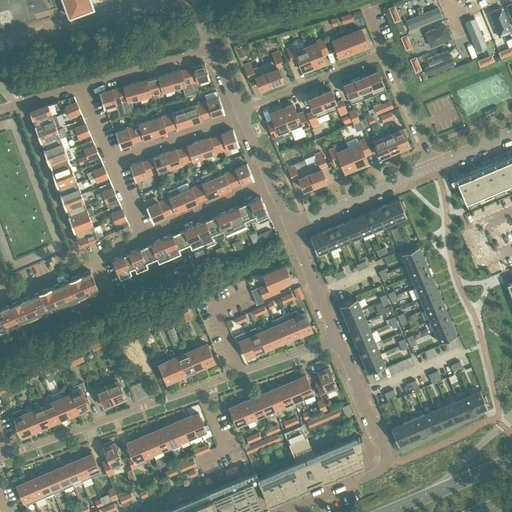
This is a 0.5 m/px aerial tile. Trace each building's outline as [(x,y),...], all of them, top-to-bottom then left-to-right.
[(63,0),(68,13),(70,16),(92,8),(89,0),(63,0)] [(395,6),(389,8),(395,21),(400,19),(395,7),(395,6)] [(419,14),(405,20),(409,28),(441,15),(437,6),(423,12),(421,7),(417,8),(419,14)] [(511,30),(502,6),(487,12),(498,38),(511,31),(511,30)] [(474,17),(464,21),(476,49),(485,45),(474,17)] [(444,23),(423,32),(429,47),(450,38),(444,23)] [(361,28),(351,32),(357,49),(358,49),(358,48),(368,45),(361,28)] [(351,32),(342,36),(348,53),(357,49),(351,32)] [(402,36),(401,36),(403,41),(406,49),(407,49),(412,47),(407,35),(407,34),(402,36)] [(342,36),(332,40),(339,56),(339,57),(340,57),(339,56),(346,53),(346,54),(347,54),(347,53),(348,53),(342,36)] [(317,42),(306,46),(314,66),(325,62),(322,52),(327,50),(323,38),(317,40),(317,42)] [(304,42),(287,49),(291,60),(297,58),(302,71),(314,66),(306,46),(304,42)] [(242,45),(236,48),(240,58),(246,55),(242,45)] [(452,54),(461,52),(459,45),(450,48),(452,54)] [(511,47),(511,45),(497,51),(500,58),(511,52),(511,47)] [(274,59),(263,63),(271,83),(283,79),(277,65),(283,63),(284,65),(278,51),(272,54),(274,59)] [(429,64),(424,66),(427,75),(454,64),(450,56),(442,59),(440,53),(427,58),(429,64)] [(491,54),(476,60),(479,66),(493,60),(491,54)] [(411,58),(410,58),(415,72),(416,71),(421,69),(416,57),(416,56),(411,58)] [(192,67),(187,68),(191,83),(209,78),(204,62),(192,66),(192,67)] [(250,62),(244,65),(249,79),(250,79),(249,77),(254,75),(260,88),(271,83),(263,63),(252,68),(250,62)] [(194,93),(191,83),(187,68),(182,70),(181,69),(157,76),(158,76),(152,78),(156,92),(162,91),(162,92),(182,86),(185,96),(194,93)] [(378,70),(366,74),(374,94),(386,90),(378,70)] [(366,74),(355,79),(363,99),(374,94),(366,74)] [(151,94),(156,92),(152,78),(147,79),(123,85),(123,86),(118,87),(123,108),(125,115),(134,112),(130,100),(151,95),(151,94)] [(355,79),(343,83),(351,103),(363,99),(355,79)] [(112,88),(100,92),(104,108),(115,105),(117,109),(123,108),(118,87),(112,89),(112,88)] [(331,89),(319,93),(327,113),(338,109),(340,114),(347,112),(341,98),(341,100),(336,102),(331,89)] [(307,111),(307,112),(312,125),(318,123),(316,117),(327,113),(319,93),(308,98),(313,111),(308,113),(307,111)] [(379,95),(369,99),(371,105),(381,101),(379,95)] [(218,96),(201,102),(206,117),(211,115),(212,116),(224,112),(218,96)] [(76,101),(65,106),(67,112),(79,107),(76,101)] [(390,101),(378,105),(381,112),(393,107),(390,101)] [(201,102),(184,108),(189,124),(201,120),(201,119),(206,117),(201,102)] [(30,111),(29,111),(31,117),(32,117),(32,118),(33,118),(34,121),(52,115),(50,111),(51,111),(48,103),(29,110),(30,111)] [(293,104),(280,109),(288,128),(301,124),(303,128),(308,126),(304,114),(298,116),(293,104)] [(79,107),(67,112),(69,117),(81,112),(79,107)] [(184,108),(167,114),(172,129),(177,127),(178,128),(189,124),(184,108)] [(274,122),(268,125),(273,137),(279,134),(278,133),(288,128),(280,109),(270,113),(274,122)] [(354,109),(348,111),(350,114),(353,122),(353,123),(359,121),(354,109)] [(52,115),(34,121),(36,125),(35,125),(36,127),(35,127),(37,133),(56,126),(60,125),(56,114),(52,115)] [(167,114),(150,119),(155,135),(167,131),(172,129),(167,114)] [(150,119),(133,125),(138,140),(143,139),(144,139),(155,135),(150,119)] [(86,123),(74,128),(76,133),(88,128),(86,123)] [(123,129),(115,131),(121,147),(133,143),(133,142),(138,140),(133,125),(127,127),(126,124),(121,125),(123,129)] [(56,126),(37,133),(39,139),(40,138),(41,140),(43,144),(60,137),(59,134),(56,126)] [(88,128),(76,133),(79,139),(90,134),(88,128)] [(403,128),(393,132),(400,149),(410,145),(403,128)] [(221,134),(216,136),(221,151),(238,145),(233,129),(221,133),(221,134)] [(381,131),(372,135),(374,140),(380,157),(381,157),(381,156),(388,154),(389,154),(388,154),(390,153),(383,136),(381,131)] [(393,132),(383,136),(390,153),(399,149),(400,150),(400,149),(393,132)] [(210,137),(198,141),(204,157),(221,151),(216,136),(210,138),(210,137)] [(60,137),(43,144),(44,147),(43,147),(44,150),(43,150),(45,156),(64,148),(62,141),(61,141),(60,137)] [(359,142),(348,147),(356,167),(367,162),(363,153),(369,150),(364,138),(358,141),(359,142)] [(296,140),(283,143),(285,151),(298,148),(296,140)] [(204,157),(198,141),(187,145),(187,146),(182,147),(187,162),(189,168),(195,166),(193,160),(204,157)] [(95,144),(83,149),(85,155),(97,150),(95,144)] [(176,149),(164,153),(170,168),(187,162),(182,147),(176,149)] [(335,147),(329,150),(334,161),(339,159),(345,172),(356,167),(348,147),(337,152),(335,147)] [(64,148),(45,156),(47,161),(48,161),(49,163),(50,163),(51,166),(68,160),(67,156),(64,148)] [(97,150),(85,155),(88,161),(100,156),(97,150)] [(317,160),(306,164),(315,184),(326,179),(321,166),(326,164),(321,152),(315,154),(317,160)] [(153,157),(148,159),(153,174),(170,168),(164,153),(153,157)] [(511,154),(450,180),(452,184),(457,181),(466,202),(511,182),(511,154)] [(142,160),(130,164),(135,180),(153,174),(148,159),(142,161),(142,160)] [(315,184),(306,164),(304,159),(287,166),(293,180),(292,178),(298,176),(303,189),(315,184)] [(68,160),(51,166),(52,170),(53,172),(51,172),(54,178),(73,171),(70,163),(68,160)] [(246,163),(230,171),(236,185),(241,183),(241,184),(253,179),(246,163)] [(104,165),(92,170),(95,176),(106,171),(104,165)] [(73,171),(54,178),(56,184),(57,183),(58,185),(60,189),(77,182),(75,179),(76,179),(73,171)] [(106,171),(95,176),(97,182),(109,177),(106,171)] [(230,171),(213,178),(219,193),(231,188),(231,187),(236,185),(230,171)] [(204,181),(196,185),(203,200),(208,197),(208,198),(219,193),(213,178),(210,172),(202,176),(204,181)] [(77,182),(60,189),(61,192),(60,192),(61,195),(60,195),(62,201),(81,193),(78,186),(77,182)] [(196,185),(180,192),(186,207),(198,202),(203,200),(196,185)] [(113,187),(101,192),(104,198),(115,193),(113,187)] [(169,196),(163,199),(170,214),(175,211),(175,212),(186,207),(180,192),(178,187),(167,192),(169,196)] [(81,193),(62,201),(64,206),(65,206),(66,208),(67,208),(68,211),(85,205),(84,201),(81,193)] [(115,193),(104,198),(106,203),(118,198),(115,193)] [(244,203),(243,203),(251,222),(255,220),(258,225),(270,219),(268,214),(266,209),(263,202),(260,197),(261,197),(260,196),(250,200),(250,201),(244,203)] [(163,199),(146,206),(153,221),(165,216),(164,216),(170,214),(163,199)] [(399,199),(388,204),(395,221),(406,216),(403,208),(405,208),(403,201),(400,202),(399,199)] [(248,229),(246,224),(251,222),(243,203),(243,204),(237,207),(236,206),(227,210),(237,233),(237,234),(248,229)] [(395,221),(388,204),(376,208),(384,225),(395,221)] [(85,205),(68,211),(69,215),(69,217),(68,218),(70,223),(90,216),(87,208),(86,208),(85,205)] [(122,208),(110,213),(113,219),(125,214),(122,208)] [(384,225),(376,208),(365,213),(373,230),(384,225)] [(237,233),(227,210),(217,214),(218,215),(211,217),(210,217),(218,236),(224,234),(226,237),(237,233)] [(373,230),(365,213),(354,218),(362,235),(373,230)] [(125,214),(113,219),(115,225),(127,220),(125,214)] [(90,216),(70,223),(72,229),(74,228),(74,230),(75,230),(76,234),(94,227),(92,224),(90,216)] [(218,236),(210,217),(210,218),(204,221),(204,220),(194,224),(204,248),(215,243),(213,238),(218,236)] [(362,235),(354,218),(343,222),(351,239),(362,235)] [(351,239),(343,222),(332,227),(339,244),(351,239)] [(178,231),(188,255),(204,248),(194,224),(185,228),(185,229),(179,231),(178,231)] [(77,238),(76,239),(78,245),(79,244),(80,245),(104,237),(100,225),(94,227),(76,234),(78,237),(77,237),(77,238)] [(339,244),(332,227),(321,232),(328,249),(339,244)] [(171,234),(161,238),(169,257),(171,262),(188,255),(178,231),(177,232),(171,235),(171,234)] [(328,249),(321,232),(310,236),(311,240),(309,241),(312,247),(314,246),(317,253),(328,249)] [(146,245),(145,245),(153,264),(169,257),(161,238),(152,242),(152,243),(146,245)] [(138,248),(128,252),(136,271),(153,264),(145,245),(144,246),(138,249),(138,248)] [(401,253),(406,264),(423,257),(418,245),(401,253)] [(122,255),(112,260),(119,277),(120,278),(136,271),(128,252),(128,253),(122,256),(122,255)] [(411,275),(428,268),(423,257),(406,264),(411,275)] [(267,283),(259,287),(263,298),(279,291),(279,290),(277,286),(291,279),(290,279),(285,265),(263,274),(263,275),(263,274),(267,283)] [(433,279),(428,268),(411,275),(416,286),(433,279)] [(80,275),(79,275),(88,295),(98,291),(97,289),(98,289),(96,285),(97,285),(92,274),(91,274),(90,270),(80,275)] [(79,275),(70,279),(78,300),(88,295),(79,275)] [(69,280),(60,284),(68,304),(78,300),(70,279),(69,279),(69,280)] [(437,290),(433,279),(416,286),(420,297),(437,290)] [(50,287),(50,288),(58,308),(68,304),(60,284),(50,288),(50,287)] [(257,287),(251,290),(254,298),(255,299),(257,304),(263,301),(257,287)] [(50,288),(40,292),(48,312),(58,308),(50,288)] [(442,301),(437,290),(420,297),(425,308),(442,301)] [(39,292),(30,296),(38,317),(48,312),(40,292),(39,292)] [(21,300),(20,300),(29,321),(38,317),(30,296),(21,300)] [(356,298),(339,305),(344,316),(361,309),(356,298)] [(20,300),(10,304),(19,325),(29,321),(20,300)] [(430,319),(447,312),(442,301),(425,308),(430,319)] [(9,305),(0,309),(9,329),(19,325),(10,304),(9,305)] [(187,306),(180,309),(183,315),(189,312),(187,306)] [(0,309),(0,308),(0,333),(9,329),(0,309)] [(180,309),(174,312),(176,318),(183,315),(180,309)] [(366,320),(361,309),(344,316),(349,327),(366,320)] [(296,310),(293,311),(302,333),(312,329),(305,312),(299,315),(296,310)] [(291,318),(286,320),(292,336),(301,332),(302,334),(302,333),(293,311),(290,313),(291,318)] [(451,323),(447,312),(430,319),(434,330),(451,323)] [(168,314),(162,317),(164,323),(171,320),(168,314)] [(282,322),(276,324),(283,340),(292,336),(286,320),(283,315),(281,317),(282,322)] [(162,317),(155,320),(158,326),(164,323),(162,317)] [(273,326),(267,328),(274,344),(283,340),(276,324),(274,319),(271,321),(273,326)] [(371,331),(366,320),(349,327),(354,339),(371,331)] [(152,321),(146,324),(148,330),(155,327),(152,321)] [(263,330),(257,332),(264,348),(274,344),(267,328),(265,323),(262,325),(263,330)] [(456,335),(451,323),(434,330),(439,342),(456,335)] [(255,327),(246,331),(248,336),(255,353),(256,353),(255,352),(264,348),(257,332),(255,327)] [(375,342),(371,331),(354,339),(358,350),(375,342)] [(239,334),(237,335),(239,340),(238,340),(246,357),(255,353),(248,336),(242,339),(239,334)] [(380,354),(375,342),(358,350),(363,361),(380,354)] [(106,343),(96,346),(98,351),(108,348),(106,343)] [(207,343),(196,347),(204,365),(205,368),(213,364),(212,362),(215,361),(213,358),(214,358),(213,355),(212,355),(207,343)] [(196,347),(187,351),(194,369),(195,369),(196,372),(201,369),(200,367),(204,365),(196,347)] [(79,349),(74,352),(78,363),(84,360),(79,349)] [(187,351),(177,355),(185,373),(186,376),(192,373),(191,371),(194,369),(187,351)] [(74,352),(68,354),(73,365),(78,363),(74,352)] [(113,354),(107,357),(114,373),(120,371),(113,354)] [(385,365),(380,354),(363,361),(368,372),(385,365)] [(177,355),(168,359),(176,378),(176,377),(177,380),(183,377),(182,375),(185,373),(177,355)] [(168,359),(158,363),(166,381),(167,384),(173,381),(172,379),(176,378),(168,359)] [(322,383),(317,386),(322,398),(328,396),(327,393),(338,388),(333,378),(335,378),(333,373),(332,374),(328,366),(326,367),(326,365),(318,368),(319,370),(317,371),(322,383)] [(48,366),(43,368),(45,374),(49,381),(54,379),(51,371),(48,366)] [(116,375),(105,380),(115,403),(121,401),(120,399),(125,397),(121,388),(122,388),(121,385),(120,385),(116,375)] [(300,377),(295,379),(303,397),(313,393),(305,375),(300,377)] [(17,379),(11,382),(13,387),(19,385),(17,379)] [(295,379),(286,383),(294,401),(303,397),(295,379)] [(105,380),(94,384),(98,395),(99,398),(103,406),(108,404),(109,406),(115,403),(105,380)] [(11,382),(0,386),(0,392),(13,387),(11,382)] [(83,382),(69,388),(71,393),(79,411),(89,407),(88,403),(89,403),(87,397),(85,398),(82,389),(85,388),(83,382)] [(286,383),(277,387),(284,405),(294,401),(286,383)] [(277,387),(267,390),(275,409),(284,405),(277,387)] [(64,390),(60,392),(62,397),(69,415),(79,411),(71,393),(66,395),(64,390)] [(267,391),(258,395),(265,413),(275,409),(267,390),(267,391)] [(480,390),(468,394),(476,411),(487,407),(486,403),(488,402),(485,396),(483,397),(480,390)] [(476,411),(468,394),(457,399),(464,416),(476,411)] [(258,395),(248,399),(256,417),(265,413),(258,395)] [(62,397),(52,401),(60,419),(69,415),(62,397)] [(322,398),(316,401),(321,412),(327,409),(322,398)] [(248,399),(239,403),(247,421),(256,417),(248,399)] [(464,416),(457,399),(446,404),(453,421),(464,416)] [(41,400),(32,404),(41,427),(51,423),(43,405),(41,400)] [(52,401),(43,405),(51,423),(60,419),(52,401)] [(239,403),(229,407),(236,425),(247,421),(239,403)] [(32,404),(22,408),(24,413),(32,431),(41,427),(32,404)] [(453,421),(446,404),(435,408),(442,425),(453,421)] [(22,408),(12,413),(18,426),(16,427),(18,433),(20,432),(22,435),(32,431),(24,413),(22,408)] [(442,425),(435,408),(424,413),(431,430),(442,425)] [(309,411),(302,413),(304,419),(311,416),(309,411)] [(189,415),(197,434),(206,430),(198,412),(189,416),(189,415)] [(431,430),(424,413),(413,418),(420,435),(431,430)] [(189,416),(180,420),(188,438),(197,434),(189,415),(188,415),(189,416)] [(296,416),(290,418),(292,424),(298,421),(296,416)] [(290,418),(283,421),(286,427),(292,424),(290,418)] [(420,435),(413,418),(402,423),(409,439),(420,435)] [(180,420),(172,424),(179,442),(188,438),(180,420)] [(409,439),(402,423),(391,427),(394,435),(391,436),(394,442),(396,441),(398,444),(409,439)] [(172,424),(163,427),(171,445),(179,442),(172,424)] [(297,463),(258,480),(268,502),(309,485),(307,482),(311,481),(312,484),(319,481),(317,478),(321,476),(322,480),(363,462),(359,454),(362,453),(362,447),(361,436),(314,456),(301,424),(284,432),(297,463)] [(277,424),(271,426),(273,432),(280,429),(277,424)] [(271,426),(264,429),(267,435),(273,432),(271,426)] [(163,427),(154,431),(162,449),(171,445),(163,427)] [(154,431),(145,435),(153,453),(162,449),(154,431)] [(259,432),(252,434),(254,440),(261,437),(259,432)] [(252,434),(246,437),(248,443),(254,440),(252,434)] [(145,435),(136,439),(144,457),(153,453),(145,435)] [(132,455),(127,457),(132,468),(137,466),(137,465),(146,461),(144,457),(136,439),(127,443),(132,455)] [(108,459),(102,461),(108,474),(114,472),(112,469),(123,464),(119,454),(120,453),(118,449),(117,450),(114,442),(112,443),(111,441),(104,444),(105,446),(103,447),(108,459)] [(101,473),(99,468),(92,453),(93,453),(91,450),(86,453),(86,455),(83,456),(91,477),(101,473)] [(77,459),(73,460),(82,481),(91,477),(83,456),(82,454),(76,457),(77,459)] [(68,463),(64,464),(73,485),(82,481),(73,460),(72,458),(67,461),(68,463)] [(58,467),(54,468),(63,489),(73,485),(64,464),(63,462),(57,465),(58,467)] [(236,465),(230,468),(233,474),(238,471),(236,465)] [(47,472),(45,472),(54,493),(63,489),(54,468),(54,466),(46,469),(47,472)] [(230,468),(225,470),(227,476),(233,474),(230,468)] [(194,469),(188,471),(191,477),(196,474),(194,469)] [(54,493),(45,472),(44,470),(39,473),(40,475),(36,476),(44,497),(54,493)] [(30,479),(26,480),(35,501),(44,497),(36,476),(35,474),(29,477),(30,479)] [(158,474),(152,476),(155,482),(160,480),(158,474)] [(245,511),(262,505),(249,474),(205,493),(204,491),(155,511),(245,511)] [(210,477),(204,479),(206,485),(212,482),(210,477)] [(19,484),(16,485),(17,487),(18,490),(18,489),(25,505),(35,501),(26,480),(25,478),(18,481),(19,484)] [(88,480),(93,495),(101,492),(96,478),(88,480)] [(71,495),(80,491),(78,485),(69,489),(71,495)] [(113,487),(107,489),(112,500),(118,498),(113,487)] [(145,489),(139,492),(142,497),(147,495),(145,489)] [(130,492),(125,495),(127,500),(133,498),(130,492)] [(43,506),(51,502),(49,497),(41,501),(43,506)] [(100,499),(95,501),(97,507),(103,504),(100,499)] [(113,503),(108,505),(110,511),(116,509),(113,503)]
